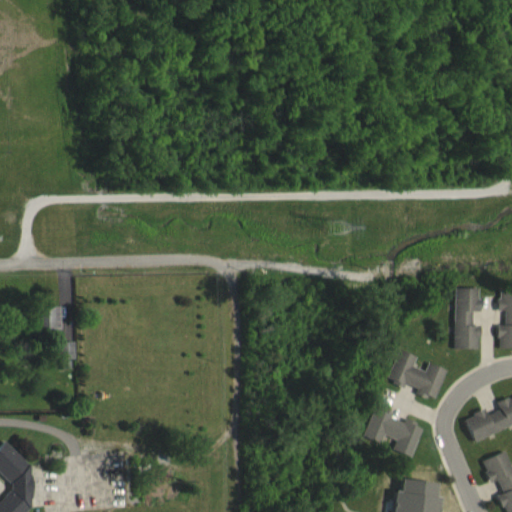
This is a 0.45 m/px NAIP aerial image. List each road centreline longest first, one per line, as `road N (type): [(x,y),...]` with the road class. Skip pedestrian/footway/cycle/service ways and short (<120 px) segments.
road 1 (residential): [(227,262),(236,511)]
road 2 (residential): [(0,262),(227,262)]
road 3 (residential): [(469,511),(447,423),(470,381),(511,361)]
